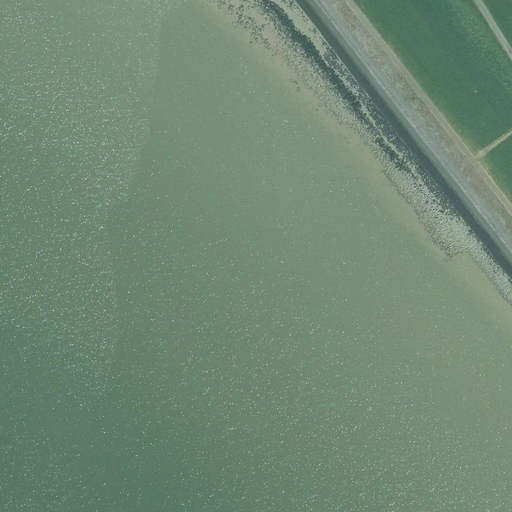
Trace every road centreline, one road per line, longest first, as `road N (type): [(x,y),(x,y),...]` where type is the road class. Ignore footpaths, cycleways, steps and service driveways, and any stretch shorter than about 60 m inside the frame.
road 1 (trunk): [(209,0),(260,266),(280,511)]
road 2 (trunk): [(318,511),(297,261),(247,0)]
